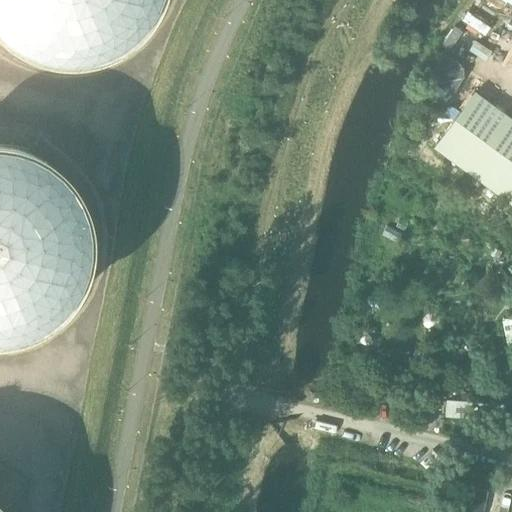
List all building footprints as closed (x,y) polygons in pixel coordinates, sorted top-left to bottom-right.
[(0,0),(0,32),(22,52),(39,59),(73,65),(107,59),(132,45),(156,20),(164,0),(0,0)] [(462,19),(455,43),(476,48),(482,24),(462,19)] [(451,124),(433,148),(465,172),(511,206),(511,121),(473,93),(451,124)] [(0,151),(0,341),(14,341),(50,324),(73,300),(86,269),(87,233),(77,201),(56,175),(27,157),(0,151)] [(363,327),(362,328),(361,328),(360,330),(359,331),(358,333),(358,335),(357,337),(357,338),(358,339),(358,340),(358,342),(359,343),(360,344),(361,345),(363,347),(365,348),(368,349),(370,349),(372,349),(374,348),(376,347),(377,346),(379,345),(380,343),(380,342),(381,340),(381,339),(381,338),(381,336),(381,335),(381,333),(380,331),(379,329),(377,328),(376,327),(375,326),(372,325),(370,325),(369,325),(367,325),(365,326),(363,327)] [(457,511),(482,511),(488,488),(464,483),(457,511)]
